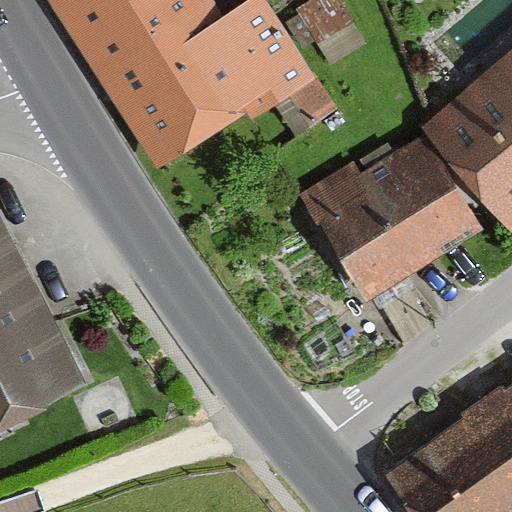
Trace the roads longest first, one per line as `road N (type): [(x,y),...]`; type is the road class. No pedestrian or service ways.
road 1 (secondary): [(46,79),(166,269),(299,455)]
road 2 (residential): [(511,297),(299,455)]
